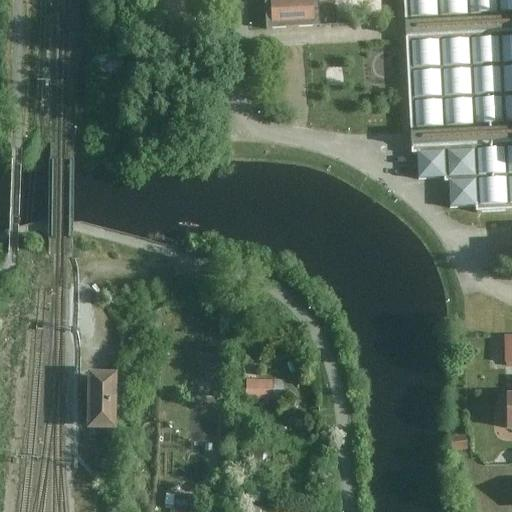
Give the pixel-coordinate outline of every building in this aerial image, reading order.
[(265,0),(267,30),(319,28),(318,7),(335,6),(335,0),(265,0)] [(511,0),(405,0),(409,156),(419,156),(419,188),(449,188),(449,214),(511,213),(511,0)] [(113,380),(86,379),(85,435),(112,436),(113,380)] [(250,399),(277,400),(278,380),(250,379),(250,399)] [(249,462),(277,468),(282,444),(254,438),(249,462)]
